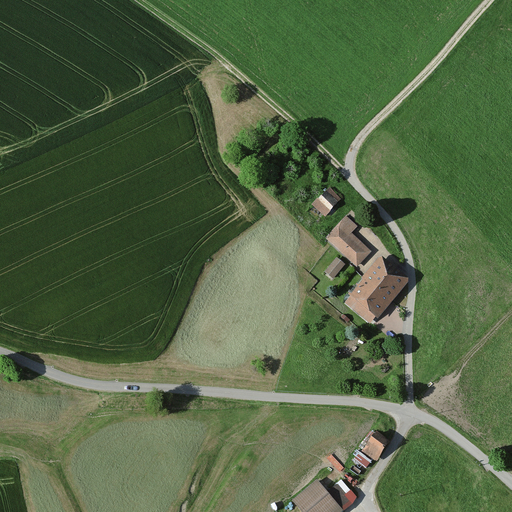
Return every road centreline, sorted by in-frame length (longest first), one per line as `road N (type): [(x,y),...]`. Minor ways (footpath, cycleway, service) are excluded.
road 1 (tertiary): [(511,486),(459,438),(388,406),(71,381),(0,351)]
road 2 (track): [(348,174),(224,59),(139,0)]
road 3 (track): [(348,174),(355,145),(490,0)]
